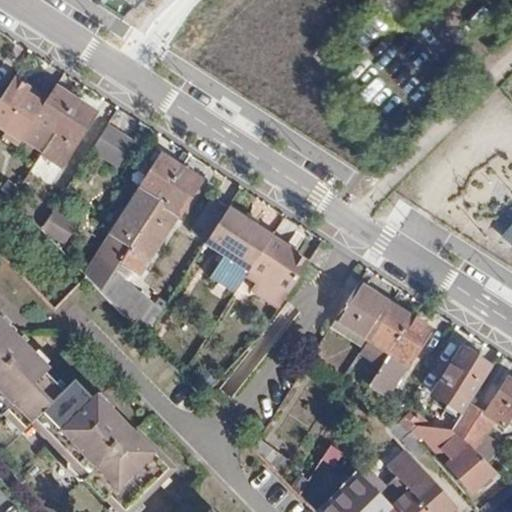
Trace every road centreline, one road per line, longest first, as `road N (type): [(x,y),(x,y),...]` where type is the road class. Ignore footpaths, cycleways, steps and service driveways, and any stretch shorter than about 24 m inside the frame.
road 1 (residential): [(133,79),(349,221)]
road 2 (residential): [(511,57),(349,221)]
road 3 (residential): [(349,221),(511,322)]
road 4 (residential): [(10,0),(133,79)]
